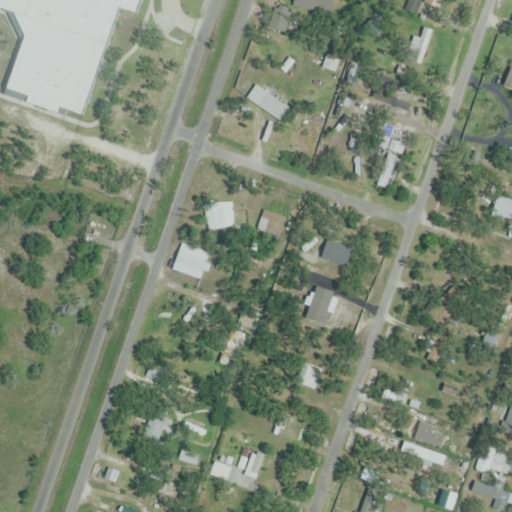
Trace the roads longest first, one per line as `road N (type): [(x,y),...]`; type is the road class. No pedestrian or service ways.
road 1 (residential): [(215,0),(38,511),(197,143),(245,0)]
road 2 (residential): [(311,511),(491,0)]
road 3 (residential): [(197,143),(413,220)]
